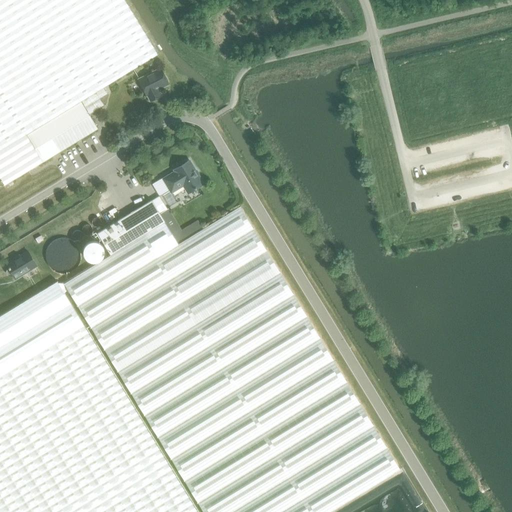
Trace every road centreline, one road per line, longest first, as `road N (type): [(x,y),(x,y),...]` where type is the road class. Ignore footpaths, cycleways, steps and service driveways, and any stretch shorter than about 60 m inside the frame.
road 1 (unclassified): [(204,122),(443,511)]
road 2 (unclassified): [(204,122),(168,120),(0,224)]
